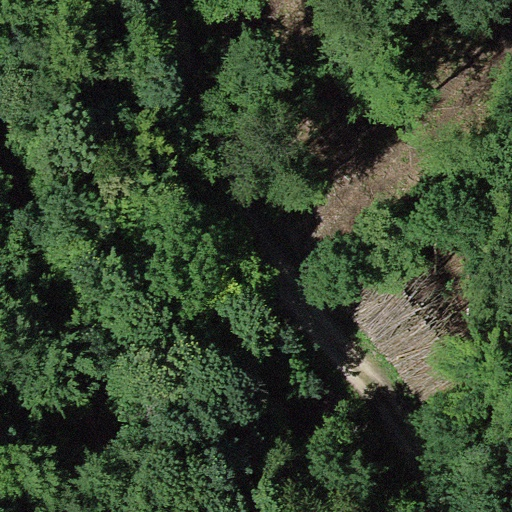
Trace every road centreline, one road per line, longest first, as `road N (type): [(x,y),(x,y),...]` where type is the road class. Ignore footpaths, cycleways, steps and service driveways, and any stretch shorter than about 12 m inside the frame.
road 1 (track): [(163,0),(210,163),(238,219),(302,315),(408,441),(433,511)]
road 2 (track): [(142,511),(0,168)]
